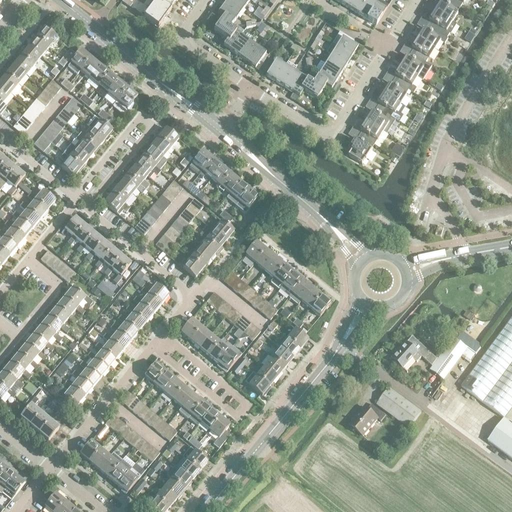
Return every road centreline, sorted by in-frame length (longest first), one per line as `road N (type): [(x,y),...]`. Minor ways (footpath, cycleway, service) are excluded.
road 1 (residential): [(415,0),(328,132),(251,87)]
road 2 (tertiary): [(204,511),(340,343)]
road 3 (unclassified): [(511,473),(340,343)]
road 4 (residential): [(166,349),(165,359),(235,417),(247,404),(179,347)]
road 5 (residential): [(87,188),(99,187),(153,125),(140,114),(86,177)]
road 6 (tertiary): [(364,259),(221,128)]
road 7 (residential): [(50,469),(156,342)]
road 8 (tertiary): [(221,128),(90,29)]
road 9 (residential): [(196,296),(77,199)]
road 10 (residential): [(251,87),(187,40),(207,0)]
